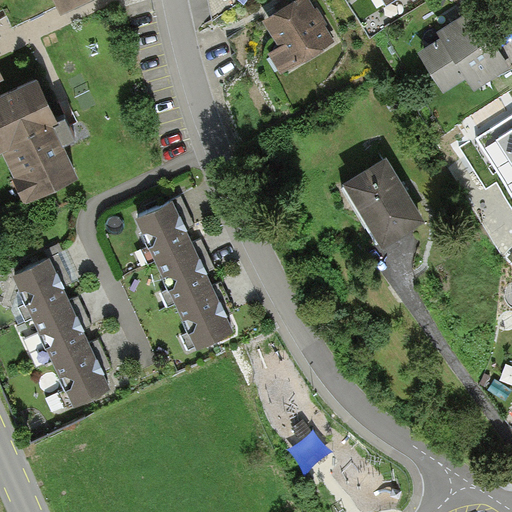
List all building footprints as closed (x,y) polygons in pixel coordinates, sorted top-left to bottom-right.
[(48,0),(53,11),(78,0),(48,0)] [(307,0),(298,0),(263,21),(280,48),(268,55),(281,75),(334,44),(307,0)] [(507,66),(468,7),(434,29),(438,36),(418,49),(443,87),(465,74),(474,87),(507,66)] [(39,69),(0,87),(0,144),(4,143),(27,192),(79,167),(53,112),(58,110),(39,69)] [(505,199),(511,195),(511,116),(470,144),(505,199)] [(383,156),(343,178),(377,240),(417,219),(383,156)] [(178,196),(138,215),(197,343),(237,325),(178,196)] [(48,248),(11,266),(74,399),(111,381),(48,248)] [(339,511),(362,511),(378,501),(329,432),(298,453),(339,511)]
